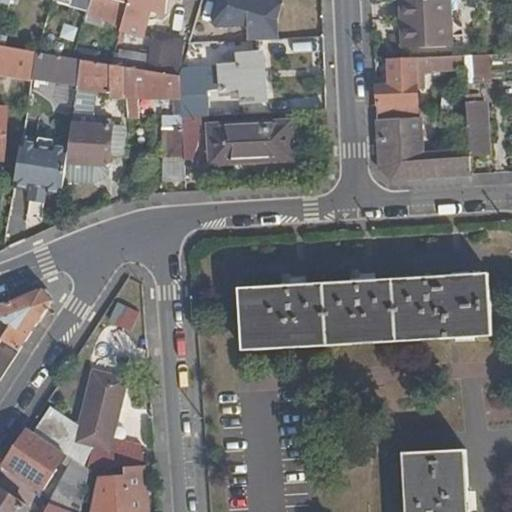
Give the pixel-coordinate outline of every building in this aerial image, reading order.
[(0,0),(0,13),(6,15),(10,0),(0,0)] [(73,0),(72,4),(89,9),(91,0),(73,0)] [(91,0),(89,9),(88,13),(106,18),(123,24),(130,0),(91,0)] [(130,0),(123,24),(120,33),(142,40),(146,27),(140,26),(143,17),(150,19),(152,12),(165,16),(166,0),(130,0)] [(224,0),(225,27),(250,27),(250,37),(285,37),(284,0),(224,0)] [(402,52),(452,48),(448,0),(434,0),(398,2),(402,52)] [(103,27),(106,18),(88,13),(85,22),(103,27)] [(174,65),(177,45),(152,40),(149,61),(147,71),(176,76),(178,66),(174,65)] [(0,49),(0,70),(6,72),(5,80),(31,84),(36,56),(0,49)] [(203,69),(203,79),(180,81),(181,101),(183,120),(193,120),(206,119),(204,92),(242,90),(243,104),(264,102),(262,54),(240,55),(240,68),(203,69)] [(37,56),(36,56),(31,84),(31,85),(59,88),(56,114),(74,117),(80,62),(73,61),(37,56)] [(147,71),(149,61),(126,58),(125,60),(117,59),(116,68),(125,69),(147,73),(147,71)] [(467,119),(469,158),(490,157),(487,107),(479,107),(477,87),(491,86),(488,58),(462,59),(463,72),(467,119)] [(441,73),(463,72),(462,59),(389,63),(390,89),(375,90),(377,124),(416,121),(415,94),(423,93),(422,77),(430,77),(430,69),(441,68),(441,73)] [(80,62),(74,117),(70,150),(67,167),(110,172),(111,164),(114,125),(94,123),(97,91),(111,92),(111,98),(126,99),(125,69),(116,68),(109,67),(80,62)] [(147,73),(125,69),(126,99),(127,119),(140,119),(139,99),(172,101),(173,118),(161,119),(163,148),(181,147),(179,102),(181,101),(180,81),(180,79),(147,73)] [(0,109),(0,162),(7,162),(9,110),(0,109)] [(193,120),(183,120),(183,139),(194,139),(193,120)] [(377,124),(380,173),(391,181),(471,177),(469,159),(422,162),(420,121),(416,121),(377,124)] [(128,126),(114,125),(111,164),(126,165),(128,126)] [(212,132),(213,161),(287,158),(286,130),(212,132)] [(46,195),(64,197),(65,184),(67,167),(70,150),(54,148),(54,147),(52,144),(40,143),(37,145),(37,146),(22,145),(14,191),(32,193),(31,198),(45,200),(46,195)] [(110,172),(67,167),(65,184),(93,187),(110,178),(110,172)] [(492,338),(489,277),(240,291),(244,352),(492,338)] [(0,350),(2,351),(0,353),(0,369),(7,374),(56,300),(43,291),(0,306),(0,313),(0,315),(0,314),(0,350)] [(120,301),(111,322),(132,331),(141,310),(120,301)] [(73,441),(58,436),(52,446),(68,457),(89,470),(91,471),(91,472),(112,471),(116,453),(111,452),(112,449),(110,448),(124,384),(126,385),(126,380),(92,372),(91,377),(93,377),(78,441),(74,439),(73,441)] [(43,491),(62,456),(26,432),(4,465),(43,491)] [(469,511),(467,451),(404,455),(406,511),(469,511)] [(61,468),(65,470),(60,481),(84,491),(89,472),(89,470),(68,457),(61,468)] [(99,480),(92,511),(146,511),(144,471),(126,472),(126,479),(99,480)] [(77,511),(84,491),(60,481),(50,502),(48,507),(62,511),(77,511)] [(0,490),(0,511),(26,511),(28,509),(0,490)]
